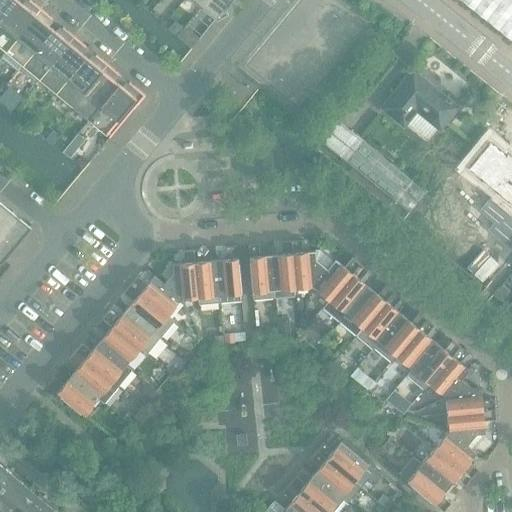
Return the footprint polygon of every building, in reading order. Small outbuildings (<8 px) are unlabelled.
[(20,0),(0,24),(0,47),(5,52),(41,9),(29,0),(20,0)] [(0,0),(0,24),(20,0),(0,0)] [(207,0),(202,7),(216,19),(232,0),(207,0)] [(511,0),(462,0),(511,40),(511,0)] [(5,52),(22,66),(57,23),(41,9),(5,52)] [(175,21),(168,30),(177,36),(184,28),(175,21)] [(22,66),(39,79),(74,37),(57,23),(22,66)] [(184,28),(177,36),(192,48),(200,38),(185,26),(184,28)] [(39,79),(55,93),(90,51),(74,37),(39,79)] [(55,93),(72,107),(107,65),(90,51),(55,93)] [(72,107),(89,121),(124,78),(107,65),(72,107)] [(457,108),(449,102),(450,100),(447,98),(446,99),(412,72),(381,109),(403,127),(416,111),(439,130),(457,108)] [(109,138),(144,95),(124,78),(89,121),(109,138)] [(9,87),(0,96),(0,100),(12,110),(22,98),(9,87)] [(334,120),(317,140),(408,213),(425,193),(334,120)] [(53,130),(45,140),(51,145),(60,135),(53,130)] [(78,134),(68,145),(75,151),(85,140),(78,134)] [(471,162),(467,167),(483,180),(478,186),(491,197),(496,191),(511,203),(489,229),(510,246),(511,244),(511,155),(507,151),(506,153),(489,140),(486,145),(482,142),(468,159),(471,162)] [(387,150),(384,154),(393,161),(396,158),(387,150)] [(0,227),(12,212),(0,201),(0,227)] [(0,262),(30,227),(12,212),(0,227),(0,262)] [(296,290),(314,288),(327,272),(327,271),(317,263),(316,251),(303,252),(302,241),(291,242),(296,290)] [(297,298),(296,290),(291,242),(282,243),(283,254),(272,255),(276,299),(297,298)] [(254,301),(276,299),(272,255),(260,256),(259,245),(249,246),(254,301)] [(227,248),(228,260),(216,261),(219,297),(220,305),(243,303),(238,247),(227,248)] [(206,262),(205,251),(193,252),(198,299),(219,297),(216,261),(206,262)] [(174,276),(166,286),(166,287),(182,300),(198,299),(193,252),(185,253),(186,263),(173,265),(174,276)] [(314,288),(330,301),(360,265),(352,259),(345,268),(336,260),(327,271),(327,272),(314,288)] [(330,301),(324,309),(340,323),(369,288),(360,280),(368,272),(360,265),(330,301)] [(147,286),(138,279),(132,286),(168,317),(182,300),(166,287),(166,286),(155,277),(147,286)] [(496,293),(494,295),(501,301),(510,291),(502,285),(496,293)] [(161,339),(163,337),(175,323),(168,317),(132,286),(125,294),(134,302),(127,310),(154,333),(161,339)] [(386,287),(378,296),(369,288),(340,323),(356,336),(393,293),(386,287)] [(373,350),(374,349),(402,315),(394,308),(401,300),(393,293),(356,336),(373,350)] [(119,319),(110,312),(104,319),(140,349),(154,333),(127,310),(119,319)] [(391,363),(396,357),(426,321),(419,315),(412,323),(402,315),(374,349),(391,363)] [(105,334),(103,337),(98,343),(126,366),(140,349),(104,319),(97,327),(105,334)] [(396,357),(412,370),(435,343),(427,336),(434,328),(426,321),(396,357)] [(235,333),(223,334),(223,335),(224,343),(236,342),(235,333)] [(223,335),(213,336),(214,344),(224,343),(223,335)] [(424,391),(429,384),(460,347),(451,340),(444,349),(435,343),(412,370),(407,377),(424,391)] [(91,351),(82,344),(76,352),(118,387),(132,371),(126,366),(98,343),(91,351)] [(429,384),(445,397),(460,379),(461,379),(469,370),(460,363),(467,354),(460,347),(429,384)] [(98,399),(104,404),(118,387),(76,352),(69,360),(78,367),(70,376),(98,399)] [(84,415),(98,399),(70,376),(64,383),(55,376),(48,385),(84,415)] [(473,389),(461,379),(460,379),(445,397),(447,415),(494,410),(493,400),(482,400),(481,389),(473,389)] [(150,386),(145,393),(154,400),(157,397),(159,393),(150,386)] [(484,420),(495,420),(494,410),(447,415),(448,430),(465,444),(466,445),(476,434),(485,433),(484,420)] [(128,412),(123,418),(129,424),(135,417),(128,412)] [(476,453),(466,445),(465,444),(448,430),(434,447),(472,478),(477,470),(468,463),(476,453)] [(374,470),(368,465),(340,442),(332,451),(323,444),(317,451),(361,487),(374,470)] [(456,478),(465,486),(472,478),(434,447),(421,464),(448,487),(456,478)] [(312,476),(346,503),(347,504),(361,487),(317,451),(309,460),(319,468),(312,476)] [(450,504),(441,496),(448,487),(421,464),(413,458),(399,475),(444,511),(450,504)] [(0,488),(11,475),(0,465),(0,488)] [(0,488),(0,511),(8,511),(28,489),(11,475),(0,488)] [(323,511),(338,511),(346,503),(312,476),(304,485),(295,478),(290,484),(323,511)] [(282,493),(292,501),(284,510),(287,511),(323,511),(290,484),(282,493)] [(8,511),(37,511),(45,503),(28,489),(8,511)] [(384,496),(379,502),(387,509),(392,503),(384,496)] [(274,502),(266,511),(281,511),(284,509),(274,502)] [(37,511),(55,511),(45,503),(37,511)]
